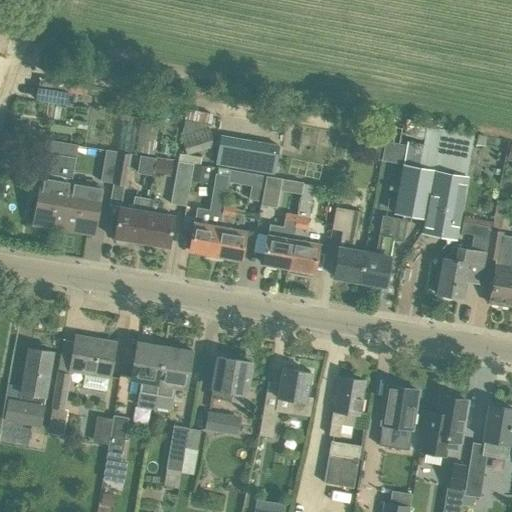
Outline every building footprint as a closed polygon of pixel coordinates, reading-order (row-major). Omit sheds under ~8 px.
[(40,79),(39,88),(86,95),(88,86),(40,79)] [(185,86),(183,95),(223,102),(225,92),(185,86)] [(182,135),(180,135),(186,154),(219,144),(238,139),(232,120),(211,126),(214,114),(186,109),(182,135)] [(141,115),(136,152),(154,155),(160,118),(141,115)] [(219,144),(216,164),(273,173),(278,145),(238,138),(238,139),(219,144)] [(389,139),(384,163),(402,166),(394,212),(426,217),(434,170),(409,165),(414,144),(389,139)] [(41,176),(32,224),(63,229),(71,182),(78,145),(48,140),(45,153),(49,153),(44,177),(41,176)] [(106,149),(100,181),(113,183),(119,152),(106,149)] [(119,152),(113,183),(125,185),(130,154),(119,152)] [(179,154),(178,156),(178,161),(193,164),(199,165),(201,157),(179,154)] [(186,206),(190,182),(193,164),(178,161),(170,203),(186,206)] [(426,217),(424,229),(455,235),(466,176),(434,170),(426,217)] [(194,222),(189,250),(215,255),(220,227),(223,209),(226,189),(228,175),(215,173),(207,225),(194,222)] [(253,174),(249,199),(262,201),(266,176),(253,174)] [(276,207),(279,189),(280,178),(266,176),(262,201),(261,204),(276,207)] [(71,182),(63,229),(94,234),(102,187),(71,182)] [(220,227),(215,255),(240,259),(246,231),(234,229),(238,203),(230,201),(232,190),(226,189),(223,209),(220,227)] [(119,206),(113,237),(141,242),(149,198),(135,195),(133,208),(119,206)] [(149,198),(141,242),(168,247),(174,215),(161,213),(163,201),(149,198)] [(319,244),(305,242),(307,231),(306,231),(311,201),(300,199),(297,215),(294,230),(293,239),(287,268),(299,270),(298,274),(310,276),(311,272),(314,272),(319,244)] [(495,210),(504,212),(505,201),(496,200),(495,210)] [(335,207),(332,229),(342,231),(339,248),(338,248),(333,276),(335,276),(359,280),(363,253),(352,251),(360,211),(335,207)] [(294,230),(297,215),(286,213),(282,238),(267,235),(262,263),(287,268),(293,239),(294,230)] [(363,253),(359,280),(383,284),(383,285),(384,285),(389,257),(392,239),(403,241),(406,220),(382,215),(379,233),(367,231),(363,253)] [(485,258),(490,229),(487,228),(487,227),(462,222),(460,232),(473,235),(470,250),(468,262),(443,257),(437,293),(462,298),(465,282),(480,284),(484,265),(485,258)] [(503,231),(490,229),(485,258),(498,260),(503,231)] [(511,306),(511,265),(495,263),(489,302),(511,306)] [(76,336),(70,370),(85,372),(82,385),(105,389),(107,376),(109,377),(115,343),(76,336)] [(136,343),(130,378),(141,380),(136,405),(153,408),(153,407),(163,347),(162,347),(162,344),(150,342),(150,345),(136,343)] [(8,399),(4,419),(31,424),(47,426),(47,427),(51,403),(44,401),(53,351),(44,350),(45,345),(31,343),(31,348),(27,347),(21,385),(10,384),(8,399)] [(153,407),(170,410),(174,386),(185,388),(191,352),(163,347),(153,407)] [(211,388),(210,398),(229,401),(231,392),(244,394),(250,362),(217,356),(210,388),(211,388)] [(282,368),(278,391),(277,397),(290,399),(288,411),(308,415),(310,401),(305,400),(310,373),(282,368)] [(53,407),(49,432),(66,435),(69,408),(66,408),(70,372),(58,371),(51,407),(53,407)] [(338,377),(328,435),(338,437),(341,425),(353,427),(355,415),(359,415),(365,381),(338,377)] [(382,424),(380,437),(396,440),(398,427),(412,429),(418,391),(388,386),(382,424)] [(254,446),(248,486),(265,489),(271,449),(269,449),(276,409),(288,411),(290,399),(277,397),(278,391),(269,389),(266,406),(263,406),(258,434),(261,435),(259,447),(254,446)] [(435,429),(432,447),(445,449),(447,431),(461,434),(466,402),(462,401),(463,399),(450,397),(449,398),(440,397),(434,429),(435,429)] [(511,409),(488,406),(482,439),(509,444),(511,426),(511,409)] [(207,413),(205,428),(245,435),(247,420),(207,413)] [(113,415),(106,458),(121,461),(128,418),(113,415)] [(173,425),(162,487),(176,489),(179,473),(181,474),(188,428),(188,427),(173,425)] [(188,428),(181,474),(192,476),(200,430),(188,428)] [(329,441),(322,482),(352,487),(357,458),(343,456),(345,444),(329,441)] [(465,495),(461,511),(476,511),(487,445),(472,443),(463,495),(465,495)] [(104,472),(103,478),(122,482),(123,476),(125,461),(121,461),(106,458),(104,472)] [(451,462),(445,496),(458,498),(463,464),(451,462)] [(383,511),(407,511),(409,507),(384,503),(383,511)]
